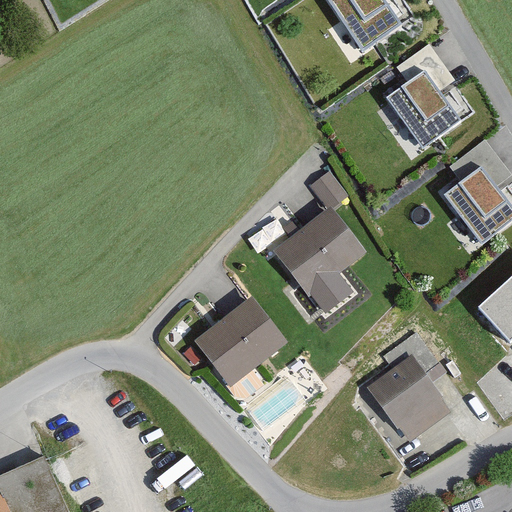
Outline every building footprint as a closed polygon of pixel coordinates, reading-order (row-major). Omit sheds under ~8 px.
[(400,29),(380,0),(334,0),(329,4),(364,54),(400,29)] [(461,126),(423,75),(387,101),(425,152),(461,126)] [(309,182),(330,205),(349,188),(329,165),(309,182)] [(511,224),(511,212),(481,171),(444,199),(481,248),(511,224)] [(325,203),(270,241),(303,289),(358,251),(325,203)] [(511,283),(480,314),(511,348),(511,346),(511,283)] [(287,344),(254,295),(195,334),(228,384),(287,344)] [(386,365),(358,383),(397,444),(445,414),(416,367),(431,358),(413,330),(377,352),(386,365)] [(0,486),(3,493),(0,494),(0,511),(73,511),(49,452),(0,472),(0,486)]
